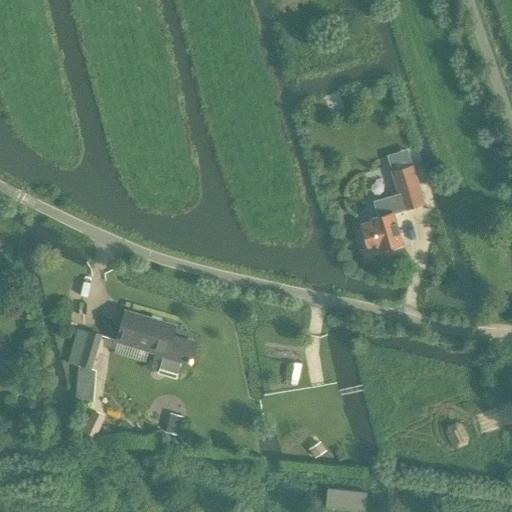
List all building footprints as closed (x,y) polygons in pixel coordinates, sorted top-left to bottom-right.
[(371,221),(360,224),(368,250),(379,247),(380,249),(402,243),(393,213),(403,210),(424,204),(412,165),(411,166),(408,156),(399,159),(401,169),(391,172),(398,194),(373,201),(378,216),(370,219),(371,221)] [(124,311),(115,340),(148,350),(162,354),(157,374),(176,379),(180,366),(187,368),(189,362),(190,362),(191,356),(195,343),(171,336),(174,326),(124,311)] [(79,365),(91,369),(101,335),(89,331),(79,365)] [(301,365),(289,362),(284,382),(297,385),(301,365)] [(96,439),(106,418),(93,412),(83,433),(96,439)] [(180,436),(184,418),(170,414),(166,433),(180,436)] [(458,423),(447,426),(445,432),(450,446),(457,449),(467,445),(470,437),(465,427),(458,423)] [(326,451),(321,442),(309,449),(315,459),(326,451)] [(327,488),(325,506),(364,511),(366,492),(327,488)]
